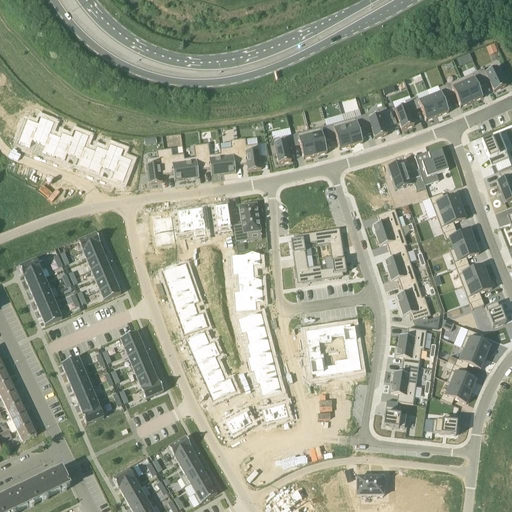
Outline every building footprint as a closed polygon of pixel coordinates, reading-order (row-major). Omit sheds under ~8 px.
[(478,73),(483,84),(488,81),(494,94),(506,89),(497,69),(486,75),(484,70),(478,73)] [(477,87),(483,84),(478,73),(472,76),(474,80),(463,85),(472,104),(483,99),(477,87)] [(0,88),(0,103),(16,91),(12,85),(2,92),(0,88)] [(472,104),(463,85),(452,90),(450,85),(445,88),(449,99),(455,96),(461,109),(472,104)] [(444,101),(449,99),(445,88),(439,90),(441,94),(430,99),(437,118),(449,114),(444,101)] [(0,122),(2,126),(3,125),(18,114),(19,114),(12,104),(21,97),(16,91),(0,103),(0,122)] [(426,123),(437,118),(430,99),(419,103),(417,99),(411,101),(415,112),(421,110),(426,123)] [(415,112),(411,101),(405,103),(407,108),(395,112),(402,132),(414,127),(409,114),(415,112)] [(327,125),(361,118),(360,112),(326,119),(327,125)] [(367,116),(361,118),(365,129),(371,128),(375,141),(387,137),(378,112),(367,116)] [(361,118),(343,123),(351,148),(363,145),(359,131),(365,129),(361,118)] [(18,144),(17,144),(30,149),(30,148),(32,143),(38,145),(47,121),(40,119),(36,130),(25,125),(24,126),(25,126),(18,144)] [(47,121),(38,145),(44,147),(41,154),(42,154),(53,158),(60,139),(50,135),(54,124),(47,121)] [(327,128),(329,140),(336,138),(339,151),(351,148),(343,123),(333,126),(327,128)] [(329,140),(327,128),(308,133),(315,158),(327,155),(323,141),(329,140)] [(60,139),(53,158),(64,162),(64,163),(67,156),(73,158),(82,135),(75,132),(71,143),(60,139)] [(303,161),(315,158),(308,133),(292,137),(294,149),(300,147),(303,161)] [(82,135),(73,158),(78,161),(76,168),(77,167),(88,172),(95,153),(85,149),(89,138),(82,135)] [(502,135),(484,141),(494,165),(510,160),(502,135)] [(288,150),(294,149),(292,137),(285,138),(273,141),(274,146),(279,166),(291,164),(288,150)] [(248,139),(241,140),(244,165),(250,164),(251,172),(252,171),(263,170),(261,149),(250,151),(248,139)] [(235,153),(223,154),(226,174),(239,173),(239,172),(238,166),(244,165),(241,140),(233,141),(235,153)] [(211,144),(203,145),(206,170),(213,169),(214,177),(214,176),(226,174),(223,154),(212,156),(211,144)] [(184,161),(183,161),(186,181),(202,178),(202,177),(201,177),(200,171),(206,170),(203,145),(196,146),(197,158),(184,161)] [(95,153),(88,172),(98,176),(99,176),(102,170),(108,172),(116,149),(109,146),(105,157),(95,153)] [(116,149),(108,172),(113,174),(111,180),(110,181),(123,185),(130,167),(119,162),(124,151),(116,149)] [(171,151),(164,152),(167,177),(173,176),(174,183),(175,183),(174,183),(186,181),(183,161),(184,161),(183,156),(172,157),(171,151)] [(430,162),(417,166),(424,188),(439,183),(436,176),(448,172),(441,151),(428,156),(430,162)] [(157,159),(146,161),(146,167),(149,185),(149,186),(162,184),(162,183),(162,184),(161,177),(167,177),(164,152),(156,153),(157,159)] [(402,162),(386,167),(394,189),(414,182),(411,172),(406,174),(402,162)] [(505,182),(499,184),(507,204),(511,202),(511,172),(502,176),(505,182)] [(444,195),(432,199),(434,205),(438,204),(442,215),(462,208),(458,197),(458,196),(446,200),(444,195)] [(241,229),(233,230),(236,245),(248,244),(247,237),(260,235),(256,207),(239,210),(241,229)] [(216,222),(210,223),(212,236),(218,235),(218,231),(231,229),(227,208),(214,210),(216,222)] [(462,208),(442,215),(447,226),(446,227),(443,228),(445,234),(457,230),(455,224),(467,220),(467,219),(462,208)] [(381,223),(374,226),(377,236),(400,229),(394,211),(379,216),(381,223)] [(202,212),(190,213),(193,235),(205,233),(206,237),(212,236),(210,223),(204,224),(202,212)] [(179,228),(173,229),(175,241),(181,240),(181,236),(193,235),(190,213),(177,215),(179,228)] [(161,215),(152,217),(155,240),(169,238),(166,217),(161,218),(161,215)] [(400,229),(377,236),(381,247),(388,244),(389,247),(390,251),(391,251),(406,246),(400,229)] [(335,230),(316,233),(318,243),(317,243),(318,247),(331,245),(333,257),(345,255),(342,233),(336,234),(335,230)] [(457,230),(445,234),(447,240),(451,239),(455,250),(475,243),(471,232),(471,231),(459,235),(457,230)] [(298,240),(292,241),(295,259),(308,257),(306,245),(317,243),(318,243),(316,233),(300,236),(297,236),(298,240)] [(79,243),(83,253),(100,246),(100,247),(101,246),(96,236),(79,243)] [(475,243),(455,250),(460,262),(459,262),(456,263),(458,269),(470,265),(468,259),(480,255),(480,254),(475,243)] [(104,256),(100,247),(100,246),(83,253),(87,263),(104,256)] [(393,259),(386,261),(389,272),(412,264),(406,246),(391,251),(393,259)] [(260,255),(236,257),(237,276),(254,275),(253,268),(261,267),(260,255)] [(334,269),(323,271),(324,280),(343,278),(342,274),(348,273),(345,255),(333,257),(334,269)] [(91,273),(108,266),(104,256),(87,263),(91,273)] [(308,257),(295,259),(298,280),(304,280),(305,284),(324,281),(324,280),(323,271),(322,267),(309,269),(308,257)] [(24,278),(41,271),(37,261),(19,269),(24,279),(24,278)] [(412,264),(389,272),(393,282),(400,280),(401,283),(402,287),(403,287),(418,282),(412,264)] [(470,265),(458,269),(461,275),(464,274),(469,285),(489,278),(484,267),(484,266),(472,271),(470,265)] [(91,273),(96,283),(112,276),(108,266),(91,273)] [(181,268),(163,274),(167,287),(186,281),(181,268)] [(24,278),(24,279),(28,288),(45,281),(41,271),(24,278)] [(254,275),(237,276),(239,295),(263,293),(262,282),(254,282),(254,275)] [(117,286),(112,276),(96,283),(100,293),(117,286)] [(489,278),(469,285),(473,297),(472,297),(473,297),(469,298),(472,304),(483,300),(481,294),(493,290),(493,289),(489,278)] [(45,281),(28,288),(33,298),(49,291),(45,281)] [(186,281),(167,287),(171,300),(190,293),(186,281)] [(405,294),(398,297),(401,307),(424,300),(418,282),(403,287),(405,294)] [(121,296),(117,286),(100,293),(104,303),(121,296)] [(54,301),(49,291),(33,298),(37,308),(54,301)] [(190,293),(171,300),(176,312),(194,306),(190,293)] [(263,293),(239,295),(240,314),(256,313),(256,305),(263,304),(263,293)] [(424,300),(401,307),(405,318),(412,315),(413,318),(414,322),(430,317),(424,300)] [(483,300),(472,304),(474,310),(485,306),(483,300)] [(54,301),(37,308),(41,318),(58,311),(54,301)] [(499,304),(487,309),(494,328),(506,324),(499,304)] [(194,306),(176,312),(180,324),(199,318),(194,306)] [(62,321),(58,311),(41,318),(46,328),(62,321)] [(261,316),(242,321),(246,334),(265,329),(261,316)] [(199,318),(180,324),(184,337),(203,331),(199,318)] [(348,326),(329,329),(331,339),(343,337),(345,349),(357,347),(355,329),(349,330),(348,326)] [(401,335),(399,346),(423,350),(426,331),(410,328),(408,336),(401,335)] [(265,329),(246,334),(249,347),(268,342),(265,329)] [(311,336),(305,337),(309,359),(321,357),(319,345),(332,343),(331,339),(329,329),(313,332),(310,332),(311,336)] [(471,339),(467,350),(487,358),(491,346),(480,342),(482,336),(470,331),(468,337),(472,338),(471,339)] [(204,334),(186,342),(192,355),(210,347),(204,334)] [(125,352),(142,345),(137,335),(121,342),(125,352)] [(268,342),(249,347),(252,359),(271,355),(268,342)] [(129,362),(146,355),(142,345),(125,352),(129,362)] [(399,346),(398,357),(405,358),(404,366),(420,368),(423,350),(399,346)] [(210,347),(192,355),(197,367),(215,359),(210,347)] [(347,361),(334,363),(335,367),(337,377),(353,374),(356,374),(355,370),(361,369),(357,347),(345,349),(347,361)] [(458,360),(456,366),(468,371),(470,365),(482,370),(487,358),(467,350),(462,361),(458,360)] [(129,362),(133,372),(150,365),(146,355),(129,362)] [(271,355),(252,359),(255,372),(274,367),(271,355)] [(321,357),(309,359),(311,377),(317,376),(318,380),(337,377),(335,367),(323,369),(321,357)] [(66,377),(83,369),(78,359),(61,366),(66,377)] [(215,359),(197,367),(203,379),(221,371),(215,359)] [(138,382),(155,375),(150,365),(133,372),(138,382)] [(395,372),(394,383),(417,387),(420,368),(404,366),(403,374),(395,372)] [(457,373),(453,384),(472,393),(477,381),(465,376),(468,371),(456,366),(454,371),(457,373)] [(274,367),(255,372),(259,385),(278,380),(274,367)] [(70,387),(87,379),(83,369),(66,377),(70,387)] [(221,371),(203,379),(208,391),(226,383),(221,371)] [(0,387),(10,382),(5,372),(0,373),(0,387)] [(159,385),(159,384),(155,375),(138,382),(142,392),(159,385)] [(70,387),(74,397),(91,389),(87,379),(70,387)] [(278,380),(259,385),(262,398),(281,393),(278,380)] [(0,397),(1,400),(15,393),(10,382),(0,387),(0,397)] [(226,383),(208,391),(214,403),(232,395),(226,383)] [(394,383),(392,394),(400,396),(398,403),(415,405),(417,387),(394,383)] [(159,385),(142,392),(146,402),(164,394),(159,384),(159,385)] [(444,394),(442,400),(453,405),(456,399),(467,404),(472,393),(453,384),(448,396),(444,394)] [(95,399),(91,389),(74,397),(78,406),(95,399)] [(4,406),(7,411),(20,404),(15,393),(1,400),(4,406)] [(95,399),(78,406),(82,416),(83,416),(100,409),(95,399)] [(273,409),(264,411),(268,424),(288,419),(283,400),(271,403),(273,409)] [(12,421),(26,415),(20,404),(7,411),(12,421)] [(388,407),(385,426),(406,430),(408,416),(399,415),(400,409),(388,407)] [(86,427),(104,419),(100,409),(83,416),(82,416),(86,427)] [(233,413),(222,420),(231,436),(250,426),(244,415),(236,419),(233,413)] [(17,432),(31,426),(26,415),(12,421),(17,432)] [(437,421),(436,434),(457,436),(459,417),(447,415),(446,421),(437,421)] [(31,426),(17,432),(22,443),(36,437),(31,426)] [(502,436),(499,458),(511,459),(511,430),(508,430),(507,437),(502,436)] [(0,435),(2,439),(9,435),(7,431),(0,434),(0,435)] [(4,444),(12,440),(9,435),(2,439),(4,444)] [(169,449),(174,459),(190,449),(191,449),(185,440),(169,449)] [(195,459),(190,449),(174,459),(180,468),(195,459)] [(195,459),(180,468),(185,477),(201,468),(195,459)] [(201,468),(185,477),(190,487),(206,478),(201,468)] [(494,488),(493,496),(511,498),(511,496),(511,471),(496,470),(494,488)] [(37,503),(53,496),(70,488),(62,471),(45,479),(29,487),(37,503)] [(119,491),(135,481),(129,472),(113,482),(118,491),(119,491)] [(212,487),(206,478),(190,487),(196,496),(212,487)] [(383,479),(356,480),(356,498),(383,498),(383,479)] [(135,481),(119,491),(124,500),(140,491),(135,481)] [(320,484),(311,487),(314,496),(316,496),(318,504),(333,499),(335,504),(350,499),(346,486),(339,488),(336,481),(321,486),(320,484)] [(424,489),(420,511),(433,511),(434,507),(449,509),(452,486),(436,485),(435,490),(424,489)] [(29,487),(12,495),(0,500),(0,511),(19,511),(20,511),(37,503),(29,487)] [(217,497),(212,487),(196,496),(201,506),(217,497)] [(140,491),(124,500),(130,509),(146,500),(140,491)] [(297,493),(274,506),(277,511),(297,511),(294,506),(302,501),(297,493)] [(131,511),(146,511),(151,509),(146,500),(130,509),(131,511)]
